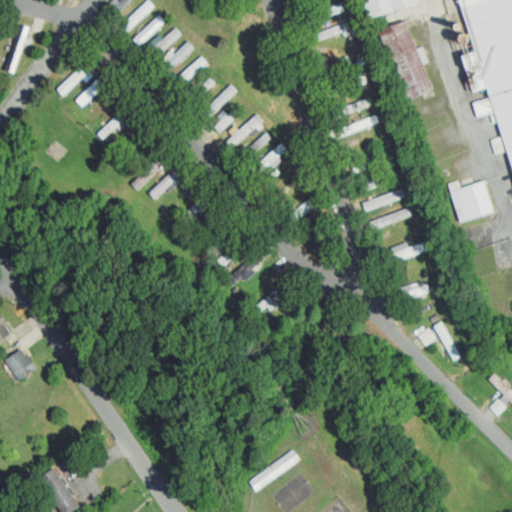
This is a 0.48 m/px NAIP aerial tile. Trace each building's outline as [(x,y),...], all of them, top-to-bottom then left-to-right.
[(120,0),(130,0),(113,17),(108,12),(120,0)] [(145,0),(147,0),(153,6),(123,34),(117,28),(145,0)] [(419,0),(421,5),(370,20),(364,0),(419,0)] [(511,168),(457,0),(511,0),(511,168)] [(341,2),(345,10),(304,26),(301,18),(341,2)] [(404,22),(433,91),(408,102),(379,32),(404,22)] [(344,23),(347,30),(313,43),(310,36),(344,23)] [(20,25),(29,28),(13,73),(4,70),(20,25)] [(174,27),(180,34),(151,60),(145,54),(174,27)] [(187,41),(193,48),(163,77),(157,70),(187,41)] [(200,56),(207,63),(175,91),(169,84),(200,56)] [(355,58),(358,66),(323,81),(319,73),(355,58)] [(84,62),(90,68),(63,96),(57,89),(84,62)] [(100,76),(106,82),(82,107),(76,101),(100,76)] [(210,78),(215,84),(196,100),(191,95),(210,78)] [(354,80),(357,88),(329,99),(326,92),(354,80)] [(230,85),(235,91),(206,120),(201,114),(230,85)] [(369,97),(372,105),(334,117),(332,110),(369,97)] [(125,107),(131,114),(102,140),(96,134),(125,107)] [(234,108),(239,113),(219,133),(214,127),(234,108)] [(224,142),(231,149),(262,120),(255,114),(224,142)] [(375,115),(378,122),(342,137),(339,129),(375,115)] [(265,132),(270,138),(245,161),(239,155),(265,132)] [(491,139),(495,154),(507,150),(502,135),(491,139)] [(282,143),(287,149),(254,178),(249,172),(282,143)] [(165,151),(172,158),(137,191),(131,185),(165,151)] [(379,157),(382,164),(354,174),(351,167),(379,157)] [(179,164),(185,170),(155,199),(149,193),(179,164)] [(386,174),(389,182),(362,191),(359,184),(386,174)] [(483,183),(493,211),(461,223),(448,185),(459,181),(462,190),(483,183)] [(203,194),(208,198),(188,221),(183,216),(203,194)] [(408,207),(411,215),(372,230),(369,222),(408,207)] [(197,230),(201,234),(221,215),(216,210),(197,230)] [(244,238),(249,245),(222,268),(216,261),(244,238)] [(422,243),(425,251),(386,265),(383,257),(422,243)] [(258,252),(264,259),(232,285),(227,279),(258,252)] [(285,281),(290,287),(261,311),(256,305),(285,281)] [(427,285),(430,291),(399,303),(396,296),(427,285)] [(334,297),(328,309),(321,306),(327,294),(334,297)] [(0,314),(6,324),(3,327),(9,336),(0,341),(0,314)] [(441,322),(461,356),(454,361),(434,326),(441,322)] [(425,346),(437,337),(429,327),(418,335),(425,346)] [(20,350),(26,358),(28,356),(36,369),(19,381),(5,360),(20,350)] [(494,373),(511,391),(511,404),(488,380),(494,373)] [(510,401),(502,394),(490,407),(498,414),(510,401)] [(292,451),(299,461),(255,492),(249,482),(292,451)] [(53,469),(78,508),(71,511),(60,511),(39,478),(53,469)]
